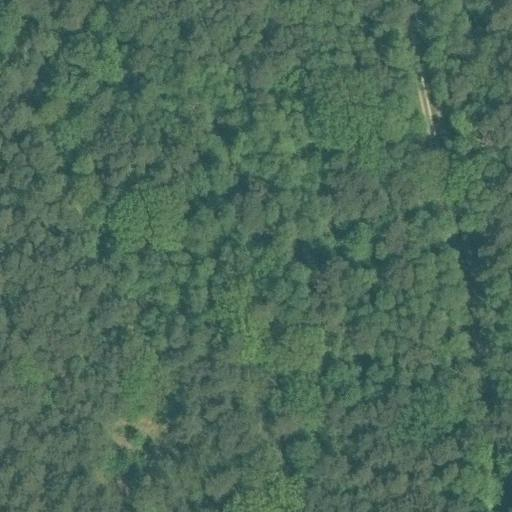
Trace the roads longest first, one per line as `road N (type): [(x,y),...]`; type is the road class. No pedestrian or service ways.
road 1 (track): [(0,75),(68,177),(110,217),(236,272),(263,325),(296,511)]
road 2 (track): [(402,0),(503,511)]
